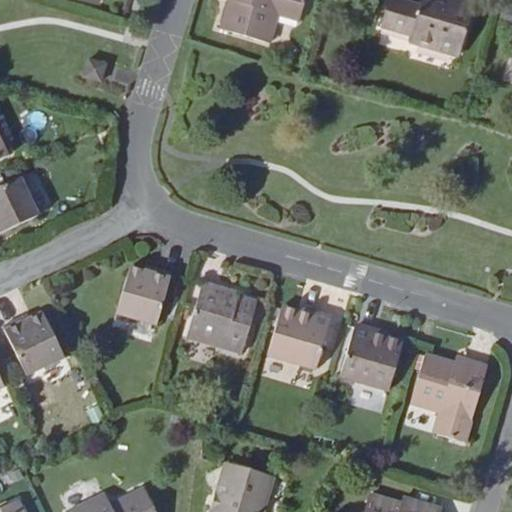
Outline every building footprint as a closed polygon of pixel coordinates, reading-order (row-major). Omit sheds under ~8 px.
[(269,45),(277,17),(297,24),(304,0),(224,0),(229,3),(221,31),(269,45)] [(409,44),(458,59),(473,6),(451,0),(449,0),(450,2),(442,0),(421,0),(419,7),(395,0),(389,0),(382,28),(411,37),(409,44)] [(101,84),(107,66),(88,61),(82,79),(101,84)] [(0,236),(37,219),(19,180),(0,189),(0,236)] [(156,327),(172,275),(145,267),(144,272),(130,268),(116,315),(156,327)] [(241,354),(257,304),(239,299),(239,296),(202,284),(187,338),(241,354)] [(268,356),(316,370),(330,321),(282,308),(268,356)] [(27,315),(2,327),(25,377),(63,358),(43,314),(29,321),(27,315)] [(340,377),(388,392),(403,342),(355,327),(340,377)] [(438,412),(433,432),(465,441),(487,367),(456,358),(454,364),(425,355),(411,404),(438,412)] [(225,467),(212,511),(261,511),(271,482),(225,467)] [(151,511),(143,493),(109,509),(103,497),(70,511),(151,511)] [(440,511),(403,499),(400,505),(369,496),(363,511),(440,511)]
